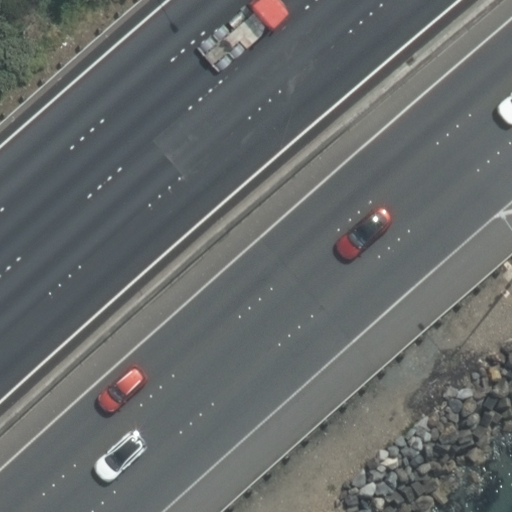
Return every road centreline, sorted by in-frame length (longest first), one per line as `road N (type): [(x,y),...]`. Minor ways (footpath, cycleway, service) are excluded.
road 1 (motorway): [(511,93),(32,511)]
road 2 (motorway): [(0,344),(401,0)]
